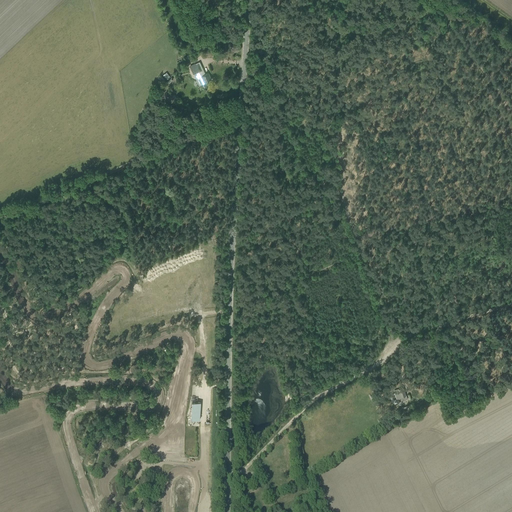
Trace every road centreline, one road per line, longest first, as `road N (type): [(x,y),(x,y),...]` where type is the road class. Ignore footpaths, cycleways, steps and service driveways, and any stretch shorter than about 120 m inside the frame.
road 1 (track): [(435,0),(446,19),(432,42),(335,70),(341,196),(361,254),(314,268),(300,285),(298,314),(318,336),(379,348),(511,304)]
road 2 (unclassified): [(227,511),(232,234),(248,0)]
road 3 (track): [(361,254),(393,342),(364,371),(312,402),(241,470),(227,472)]
road 4 (track): [(335,70),(153,147)]
road 5 (track): [(356,240),(511,193)]
road 6 (unknown): [(228,382),(204,389),(197,511)]
